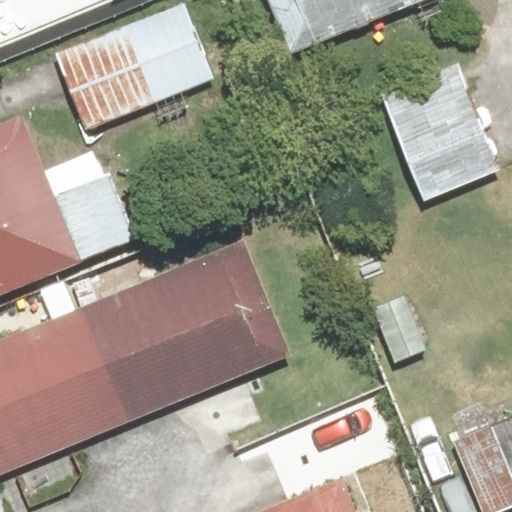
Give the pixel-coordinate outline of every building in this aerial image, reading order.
[(511,0),(275,0),(293,60),(424,0),(511,0)] [(0,15),(0,59),(11,54),(0,15)] [(465,61),(385,95),(429,200),(510,167),(465,61)] [(92,98),(0,138),(0,308),(155,240),(92,98)] [(263,217),(0,338),(0,483),(319,337),(263,217)] [(433,350),(411,295),(374,310),(396,365),(433,350)] [(463,477),(435,413),(401,428),(429,492),(463,477)] [(511,425),(497,433),(511,462),(511,425)] [(356,511),(343,481),(269,511),(356,511)]
